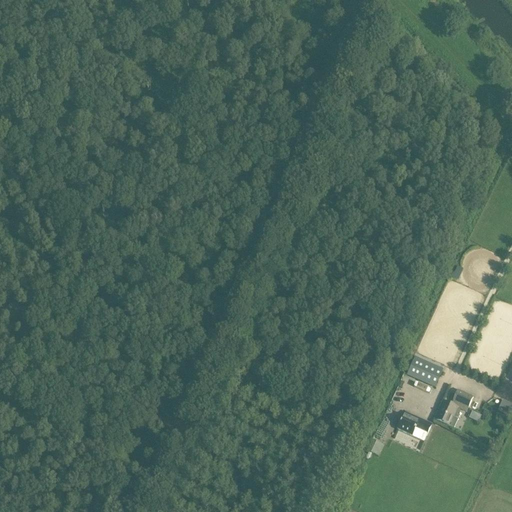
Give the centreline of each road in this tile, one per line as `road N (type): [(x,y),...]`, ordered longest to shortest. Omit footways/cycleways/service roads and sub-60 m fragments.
road 1 (track): [(395,0),(511,120)]
road 2 (track): [(448,384),(511,249)]
